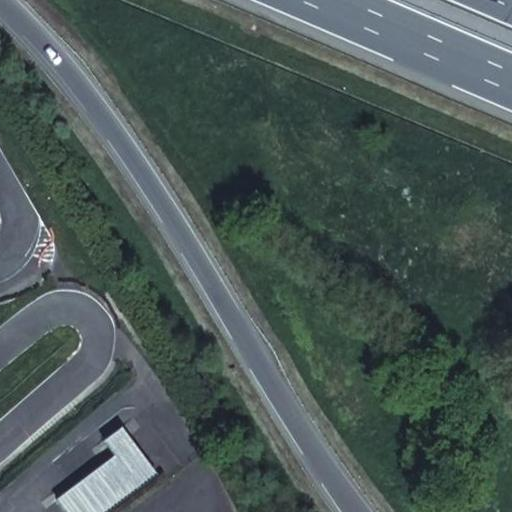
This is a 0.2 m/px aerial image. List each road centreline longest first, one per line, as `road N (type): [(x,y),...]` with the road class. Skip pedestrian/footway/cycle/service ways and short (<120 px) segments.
road 1 (motorway): [(2,0),(106,117),(356,511)]
road 2 (motorway): [(321,0),(511,80)]
